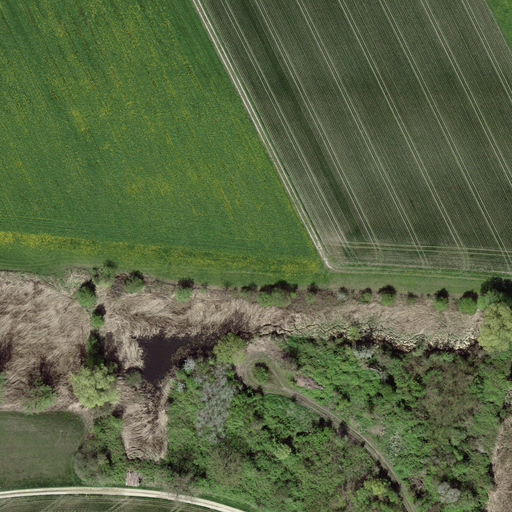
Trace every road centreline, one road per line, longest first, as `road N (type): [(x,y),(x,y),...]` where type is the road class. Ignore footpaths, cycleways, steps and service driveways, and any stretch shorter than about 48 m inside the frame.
road 1 (track): [(195,0),(332,262),(511,279)]
road 2 (track): [(0,495),(165,492),(246,511)]
